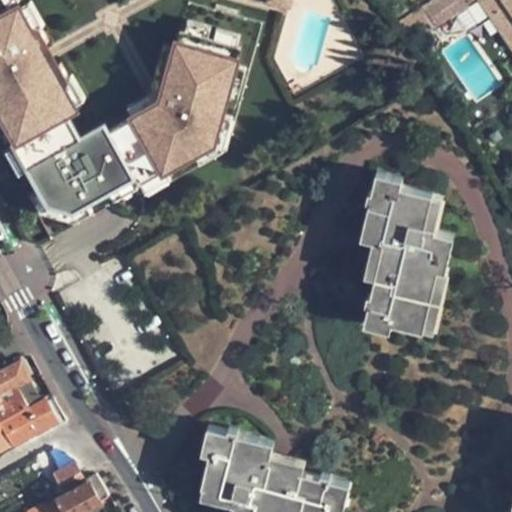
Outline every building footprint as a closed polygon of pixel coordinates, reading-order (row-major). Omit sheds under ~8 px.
[(34,24),(25,8),(21,2),(13,6),(9,0),(0,0),(0,71),(52,42),(44,27),(43,27),(34,24)] [(292,8),(294,0),(273,0),(272,3),(292,8)] [(472,0),(483,0),(511,42),(511,0),(429,0),(424,3),(436,23),(472,0)] [(34,3),(25,8),(34,24),(43,27),(44,27),(47,25),(34,3)] [(214,28),(191,22),(188,32),(211,38),(214,28)] [(243,36),(220,30),(217,40),(240,46),(243,36)] [(0,99),(64,64),(52,42),(0,71),(0,99)] [(168,46),(154,93),(131,106),(137,116),(164,101),(179,49),(168,46)] [(239,66),(229,102),(240,105),(250,69),(239,66)] [(72,79),(70,88),(79,104),(88,99),(75,75),(71,77),(72,79)] [(19,136),(6,112),(0,115),(0,123),(10,141),(19,136)] [(204,163),(227,150),(236,118),(225,115),(218,143),(198,154),(204,163)] [(33,169),(20,145),(10,150),(23,174),(33,169)] [(149,193),(174,180),(169,170),(144,184),(149,193)] [(363,236),(384,241),(373,293),(369,293),(367,301),(371,302),(366,322),(392,328),(394,321),(425,328),(440,266),(448,268),(456,233),(427,226),(434,191),(403,184),(404,177),(378,170),(373,191),(371,190),(368,198),(371,200),(363,236)] [(143,184),(139,176),(113,190),(118,198),(143,184)] [(77,210),(53,203),(45,189),(35,195),(45,212),(78,222),(95,212),(90,202),(77,210)] [(0,369),(0,416),(2,421),(39,400),(27,379),(33,376),(22,357),(0,369)] [(58,417),(46,396),(39,400),(2,421),(14,442),(58,417)] [(0,416),(0,449),(14,442),(2,421),(0,416)] [(204,484),(239,492),(234,511),(335,511),(337,504),(345,506),(351,481),(332,476),(332,474),(323,470),(322,474),(270,461),(276,440),(240,431),(240,428),(231,425),(230,429),(209,424),(203,448),(212,451),(204,484)] [(55,473),(66,491),(86,480),(75,461),(55,473)] [(101,498),(110,494),(98,473),(90,477),(101,498)] [(89,511),(105,504),(101,498),(90,477),(86,480),(66,491),(46,502),(51,511),(89,511)] [(51,511),(46,502),(31,510),(31,511),(51,511)]
